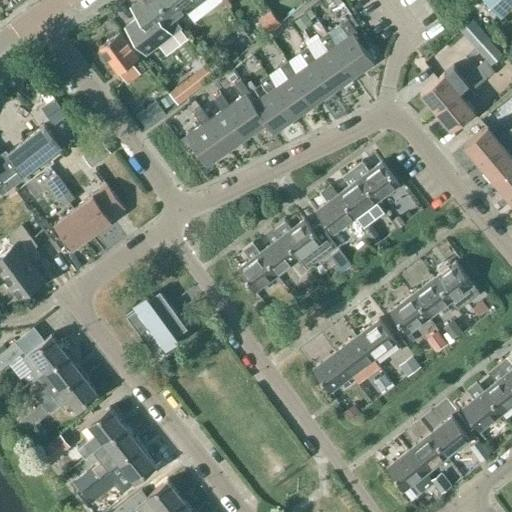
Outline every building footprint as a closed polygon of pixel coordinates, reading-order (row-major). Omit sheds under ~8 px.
[(140,14),(126,24),(146,51),(181,25),(174,16),(162,0),(136,0),(132,3),(140,14)] [(162,0),(174,16),(192,3),(195,7),(204,0),(162,0)] [(332,0),(328,3),(332,9),(338,5),(343,2),(341,0),(332,0)] [(511,0),(489,0),(501,13),(511,2),(511,0)] [(458,10),(435,39),(446,48),(469,20),(458,10)] [(306,13),(296,21),(302,30),(313,22),(306,13)] [(353,15),(349,18),(355,27),(359,24),(353,15)] [(341,24),(329,32),(337,45),(334,47),(354,77),(375,63),(355,33),(358,32),(355,27),(349,18),(341,24)] [(320,20),(314,25),(322,37),(329,32),(320,20)] [(102,48),(99,51),(109,64),(112,61),(119,71),(120,71),(128,81),(141,72),(133,61),(140,56),(120,30),(100,46),(102,48)] [(321,37),(308,46),(317,59),(313,61),(334,92),(354,77),(334,47),(337,45),(329,32),(322,37),(321,37)] [(486,58),(475,68),(484,78),(495,69),(490,64),(503,53),(489,36),(476,47),(486,58)] [(301,52),(288,60),(297,73),(293,75),(314,105),(334,92),(313,61),(317,59),(308,46),(301,52)] [(281,65),(268,74),(277,87),(273,89),(294,119),(314,105),(293,75),(297,73),(288,60),(281,65)] [(445,71),(421,91),(436,109),(469,82),(464,77),(461,73),(453,64),(445,71)] [(475,68),(464,77),(469,82),(474,88),(484,78),(475,68)] [(196,72),(172,90),(180,101),(204,83),(196,72)] [(268,74),(261,79),(269,90),(254,101),(255,102),(268,123),(275,133),(294,119),(273,89),(277,87),(268,74)] [(243,96),(230,104),(226,107),(247,137),(268,123),(255,102),(254,101),(249,93),(251,92),(251,91),(246,84),(242,78),(234,83),(243,96)] [(251,80),(246,84),(251,91),(256,87),(251,80)] [(476,90),(474,88),(469,82),(436,109),(452,128),(475,108),(467,98),(476,90)] [(223,109),(210,118),(206,121),(227,151),(247,137),(226,107),(230,104),(222,92),(214,97),(223,109)] [(55,97),(42,106),(54,122),(67,113),(55,97)] [(156,98),(150,103),(160,116),(166,111),(156,98)] [(227,151),(206,121),(210,118),(202,106),(194,111),(203,124),(187,135),(195,147),(207,164),(227,151)] [(0,189),(3,192),(26,175),(25,174),(61,145),(45,124),(16,146),(8,153),(6,150),(2,153),(0,154),(0,189)] [(511,135),(507,130),(505,128),(496,134),(488,124),(465,143),(480,162),(511,135)] [(187,135),(181,139),(189,151),(195,147),(187,135)] [(511,164),(511,152),(511,151),(511,150),(511,135),(480,162),(495,179),(511,164)] [(104,141),(84,155),(91,165),(111,151),(104,141)] [(363,160),(353,168),(378,201),(400,184),(382,160),(370,169),(363,160)] [(511,164),(495,179),(510,198),(511,196),(511,164)] [(350,183),(338,192),(356,216),(378,201),(353,168),(344,175),(350,183)] [(61,172),(60,171),(47,180),(46,180),(64,205),(76,196),(59,173),(61,172)] [(108,183),(82,202),(99,226),(126,207),(108,183)] [(334,233),(356,216),(338,192),(332,184),(322,191),(329,200),(316,209),(334,233)] [(73,246),(99,226),(82,202),(55,221),(73,246)] [(276,225),(301,258),(302,257),(307,264),(336,243),(320,222),(313,227),(305,217),(292,226),(286,218),(276,225)] [(0,267),(20,295),(43,279),(24,253),(36,244),(21,223),(7,234),(15,244),(0,254),(0,267)] [(279,274),(301,258),(276,225),(266,232),(273,241),(261,250),(279,274)] [(251,258),(238,267),(256,291),(279,274),(261,250),(254,241),(244,249),(251,258)] [(339,246),(331,253),(338,263),(334,266),(339,271),(351,261),(339,246)] [(480,290),(456,260),(434,277),(452,300),(457,307),(480,290)] [(434,277),(412,293),(430,317),(452,300),(434,277)] [(174,328),(184,320),(161,289),(127,314),(155,351),(178,334),(174,328)] [(391,310),(408,333),(430,317),(412,293),(391,310)] [(483,299),(474,306),(480,314),(489,307),(483,299)] [(398,341),(380,318),(358,335),(376,358),(398,341)] [(455,320),(446,326),(453,336),(462,329),(455,320)] [(439,331),(430,338),(437,348),(446,341),(439,331)] [(32,368),(25,373),(31,381),(38,376),(67,353),(52,333),(23,356),(32,368)] [(358,335),(336,351),(354,374),(376,358),(358,335)] [(16,341),(0,353),(0,368),(23,350),(16,341)] [(314,368),(331,392),(354,374),(336,351),(314,368)] [(511,352),(508,356),(499,363),(511,379),(511,352)] [(82,371),(67,353),(38,376),(46,385),(34,393),(42,403),(82,371)] [(413,355),(402,363),(409,372),(420,363),(413,355)] [(511,405),(511,379),(499,363),(489,370),(496,381),(485,390),(503,412),(511,405)] [(97,390),(82,371),(42,403),(19,420),(26,429),(38,419),(39,420),(69,397),(76,406),(97,390)] [(385,373),(375,380),(384,391),(393,384),(385,373)] [(503,412),(485,390),(477,380),(467,388),(475,398),(463,407),(481,430),(503,412)] [(355,403),(345,411),(350,418),(360,410),(355,403)] [(78,463),(104,442),(125,425),(110,406),(89,422),(96,432),(78,447),(78,448),(71,454),(78,463)] [(452,415),(431,432),(449,455),(470,438),(452,415)] [(85,472),(93,481),(93,482),(140,444),(125,425),(104,442),(112,450),(85,472)] [(431,432),(409,449),(427,472),(449,455),(431,432)] [(56,435),(41,447),(48,458),(64,445),(56,435)] [(479,439),(471,445),(481,460),(490,453),(479,439)] [(156,463),(140,444),(93,482),(93,481),(85,487),(91,495),(99,489),(101,491),(118,477),(126,486),(156,463)] [(405,489),(427,472),(409,449),(387,467),(405,489)] [(442,472),(433,478),(442,490),(451,484),(442,472)] [(111,511),(131,511),(138,507),(141,511),(166,511),(183,498),(168,479),(147,496),(142,488),(111,511)] [(194,511),(183,498),(166,511),(194,511)]
